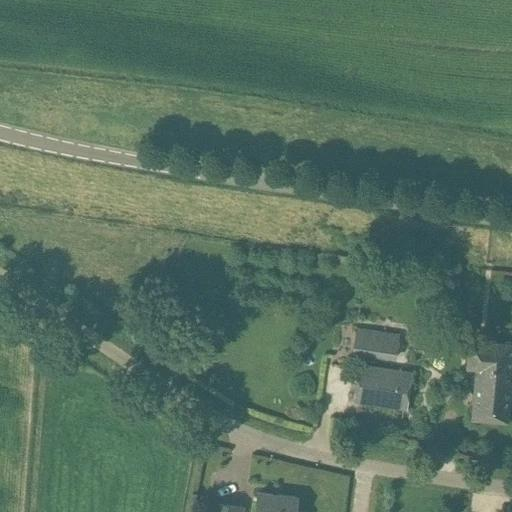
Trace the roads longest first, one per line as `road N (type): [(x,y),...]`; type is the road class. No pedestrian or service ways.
road 1 (unclassified): [(511,490),(327,460),(240,431),(0,275)]
road 2 (unclassified): [(511,222),(0,134)]
